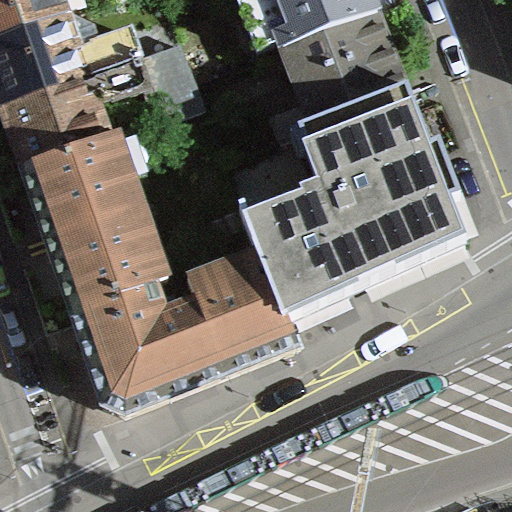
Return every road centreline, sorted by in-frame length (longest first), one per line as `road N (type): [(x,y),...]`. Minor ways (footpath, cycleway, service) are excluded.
road 1 (secondary): [(511,298),(414,362),(118,511)]
road 2 (residential): [(0,360),(49,511)]
road 3 (secondary): [(363,511),(511,461)]
road 4 (residential): [(511,142),(457,0)]
